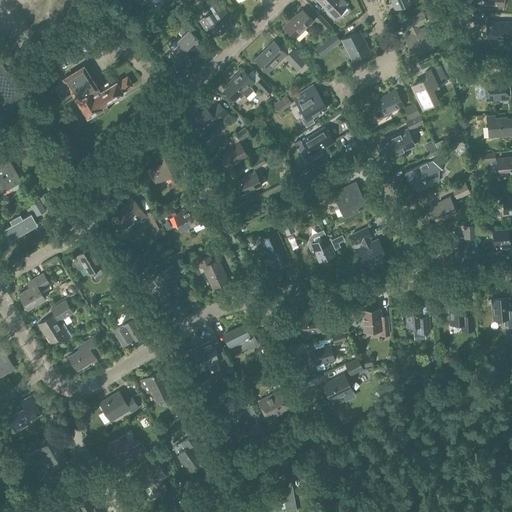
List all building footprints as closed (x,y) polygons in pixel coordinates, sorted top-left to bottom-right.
[(219,0),(212,5),(215,9),(203,17),(215,35),(228,26),(220,14),(225,10),(219,0)] [(316,0),(334,18),(346,6),(345,5),(347,3),(343,0),(316,0)] [(390,0),(395,9),(413,1),(412,0),(390,0)] [(174,14),(180,21),(188,14),(181,7),(174,14)] [(283,27),(294,39),(313,21),(302,10),(296,15),(283,27)] [(455,12),(454,22),(466,23),(467,13),(455,12)] [(422,13),(403,21),(407,30),(409,29),(412,34),(405,37),(414,55),(432,47),(423,29),(419,31),(416,26),(426,21),(422,13)] [(319,15),(314,19),(324,29),(328,25),(319,15)] [(495,22),(487,21),(486,42),(492,42),(491,44),(502,45),(502,38),(509,38),(510,22),(500,22),(500,23),(495,23),(495,22)] [(189,30),(188,30),(185,27),(182,26),(178,30),(178,33),(181,37),(177,41),(175,39),(168,46),(170,48),(179,57),(173,64),(181,72),(191,63),(190,62),(193,59),(194,59),(197,57),(199,59),(205,53),(203,51),(196,43),(196,42),(198,40),(195,37),(189,30)] [(359,31),(342,40),(352,60),(369,51),(359,31)] [(336,36),(317,50),(321,55),(340,41),(336,36)] [(274,41),(255,59),(267,72),(285,54),(274,41)] [(304,62),(292,50),(285,57),(297,69),(304,62)] [(0,116),(19,103),(15,98),(24,92),(0,59),(0,116)] [(168,68),(162,61),(158,65),(166,77),(167,78),(172,72),(168,68)] [(444,76),(439,65),(425,72),(427,77),(411,85),(422,108),(438,101),(432,88),(437,86),(437,87),(439,86),(438,84),(435,80),(444,76)] [(116,83),(102,92),(101,89),(98,91),(83,67),(64,79),(66,82),(55,88),(61,98),(72,92),(91,121),(109,109),(106,105),(108,104),(107,102),(122,92),(123,94),(126,92),(124,90),(132,85),(127,77),(116,84),(116,83)] [(253,90),(249,86),(253,82),(241,69),(232,78),(234,80),(223,90),(234,101),(242,93),(246,98),(253,90)] [(455,73),(456,83),(479,81),(478,71),(455,73)] [(260,78),(255,84),(266,95),(271,90),(260,78)] [(509,97),(509,92),(511,92),(511,84),(508,85),(508,81),(492,82),(492,79),(484,80),(486,100),(509,97)] [(293,98),(305,117),(301,120),(306,127),(314,122),(311,117),(326,107),(312,86),(293,98)] [(395,90),(388,93),(388,94),(371,103),(377,117),(403,105),(395,90)] [(286,97),(274,106),(279,113),(292,103),(286,97)] [(409,119),(420,114),(414,103),(404,108),(409,119)] [(212,130),(208,126),(213,120),(217,124),(228,114),(218,104),(210,113),(203,106),(190,119),(195,125),(194,125),(205,137),(206,136),(205,136),(212,130)] [(424,123),(420,114),(409,119),(405,121),(409,130),(424,123)] [(495,115),(487,116),(488,127),(491,127),(492,136),(493,137),(511,135),(511,125),(511,124),(511,117),(506,118),(506,117),(495,118),(495,115)] [(245,127),(235,135),(240,140),(249,133),(245,127)] [(323,153),(321,149),(334,141),(325,127),(301,141),(300,139),(294,143),(307,163),(323,153)] [(382,141),(389,157),(413,145),(406,130),(382,141)] [(31,132),(23,137),(31,151),(39,146),(31,132)] [(232,148),(220,155),(228,167),(247,155),(239,142),(231,147),(232,148)] [(438,157),(444,161),(453,150),(451,144),(436,151),(438,157)] [(272,151),(263,157),(266,162),(265,162),(267,164),(276,159),(272,151)] [(170,152),(160,157),(163,162),(147,169),(154,184),(170,177),(173,182),(182,177),(170,152)] [(481,155),(482,162),(494,160),(494,153),(481,155)] [(262,156),(252,163),(255,168),(266,162),(262,156)] [(511,157),(497,159),(499,175),(511,173),(511,157)] [(8,158),(0,162),(0,192),(21,181),(8,158)] [(403,183),(412,179),(417,190),(433,183),(433,182),(438,179),(438,167),(440,166),(441,167),(442,167),(432,160),(405,172),(408,180),(403,183)] [(248,177),(235,182),(241,195),(262,186),(255,171),(247,175),(248,177)] [(57,173),(43,181),(48,190),(62,182),(57,173)] [(71,181),(60,187),(63,193),(74,187),(71,181)] [(464,182),(452,188),(456,198),(469,192),(464,182)] [(356,183),(333,194),(342,215),(357,208),(358,209),(360,208),(360,207),(366,204),(356,183)] [(326,195),(323,187),(322,187),(309,193),(309,194),(312,201),(326,195)] [(508,190),(493,191),(493,199),(502,198),(504,214),(511,212),(511,196),(509,197),(508,190)] [(443,202),(430,208),(437,221),(457,212),(449,197),(442,200),(443,202)] [(30,204),(37,216),(46,211),(39,198),(30,204)] [(116,214),(118,215),(115,218),(114,220),(118,225),(122,225),(124,224),(126,226),(138,217),(141,221),(147,217),(132,198),(124,204),(126,206),(116,214)] [(173,215),(181,232),(182,236),(185,236),(189,235),(190,232),(188,228),(203,222),(195,205),(173,215)] [(171,206),(156,213),(159,220),(174,213),(171,206)] [(153,210),(147,213),(156,229),(162,226),(153,210)] [(10,220),(13,224),(3,230),(10,241),(37,225),(31,214),(23,218),(20,214),(10,220)] [(289,217),(280,221),(286,235),(295,231),(289,217)] [(474,226),(463,226),(464,238),(475,237),(474,226)] [(359,249),(364,258),(362,259),(362,260),(361,260),(361,261),(360,262),(360,263),(360,264),(360,265),(360,266),(364,274),(375,269),(373,264),(386,258),(377,240),(371,243),(370,243),(368,239),(368,238),(371,237),(366,228),(352,234),(356,244),(362,241),(363,242),(364,246),(359,249)] [(492,230),(493,248),(494,248),(501,247),(501,255),(502,255),(502,254),(511,252),(511,237),(509,238),(508,228),(506,228),(506,229),(493,230),(492,230)] [(263,246),(256,250),(263,265),(264,265),(261,260),(268,257),(271,263),(274,262),(283,280),(279,271),(291,265),(287,256),(288,256),(277,232),(261,240),(263,246)] [(308,240),(307,243),(312,253),(314,252),(318,262),(322,260),(325,261),(326,259),(334,255),(326,236),(313,241),(308,240)] [(458,237),(441,238),(442,254),(443,254),(444,263),(460,262),(458,237)] [(77,255),(78,256),(74,259),(73,261),(77,269),(80,269),(84,267),(88,274),(91,272),(96,280),(104,275),(100,267),(102,266),(91,247),(77,255)] [(209,257),(198,262),(201,268),(203,267),(212,288),(228,280),(218,260),(212,262),(209,257)] [(157,287),(159,288),(170,308),(165,311),(166,312),(180,304),(180,303),(186,299),(180,288),(175,281),(180,278),(173,266),(161,273),(166,281),(157,287)] [(112,267),(106,270),(114,284),(120,280),(112,267)] [(33,285),(27,288),(19,294),(27,308),(44,297),(40,290),(50,284),(43,273),(30,281),(33,285)] [(75,286),(74,285),(73,285),(72,285),(71,285),(70,285),(69,285),(69,286),(68,286),(68,287),(68,288),(67,288),(67,289),(67,290),(68,290),(68,291),(68,292),(69,292),(69,293),(70,293),(71,293),(72,293),(73,293),(74,293),(75,292),(75,291),(76,291),(76,290),(76,289),(76,288),(76,287),(75,287),(75,286)] [(504,326),(511,325),(511,309),(509,310),(508,297),(492,299),(494,319),(504,318),(504,326)] [(39,323),(51,342),(58,338),(66,339),(71,336),(61,320),(73,312),(65,299),(51,308),(54,314),(39,323)] [(461,330),(475,329),(474,315),(467,315),(466,302),(448,303),(448,304),(449,303),(451,323),(450,323),(450,324),(461,323),(461,330)] [(131,319),(113,330),(123,346),(141,335),(137,329),(144,325),(132,305),(125,310),(131,319)] [(417,333),(430,332),(429,317),(422,317),(421,305),(405,306),(407,326),(416,325),(417,333)] [(381,335),(389,334),(387,316),(380,316),(380,308),(362,310),(364,331),(381,329),(381,335)] [(310,335),(309,333),(321,331),(320,324),(332,323),(332,312),(319,313),(319,317),(300,319),(301,333),(302,333),(302,336),(304,337),(306,338),(308,337),(310,335)] [(248,349),(258,344),(251,330),(247,332),(245,330),(247,329),(245,325),(224,335),(230,346),(243,340),(248,349)] [(332,336),(334,342),(346,339),(344,333),(332,336)] [(69,357),(77,370),(96,358),(93,353),(98,350),(91,338),(78,347),(80,350),(69,357)] [(189,352),(197,368),(219,358),(211,341),(189,352)] [(310,350),(314,365),(334,360),(330,345),(310,350)] [(0,351),(0,375),(14,367),(4,350),(0,351)] [(267,354),(260,357),(265,367),(272,364),(267,354)] [(345,364),(351,376),(364,370),(358,358),(345,364)] [(220,367),(225,377),(235,372),(229,362),(220,367)] [(167,406),(180,399),(175,388),(169,391),(160,372),(140,381),(146,394),(152,391),(157,402),(164,399),(167,406)] [(346,400),(354,395),(344,374),(324,385),(331,401),(343,395),(346,400)] [(100,404),(111,421),(130,409),(132,412),(138,407),(131,397),(125,401),(119,391),(100,404)] [(268,419),(275,416),(274,414),(288,407),(280,391),(281,393),(272,397),(271,395),(259,401),(268,419)] [(245,392),(238,396),(241,402),(232,406),(236,413),(228,416),(229,418),(227,419),(226,421),(229,428),(232,429),(234,428),(237,435),(253,427),(244,408),(251,405),(245,392)] [(7,417),(15,431),(30,423),(29,420),(41,413),(31,396),(20,402),(23,408),(7,417)] [(181,442),(186,448),(178,454),(191,472),(203,464),(196,454),(198,452),(192,444),(200,439),(192,427),(186,431),(189,437),(181,442)] [(144,455),(141,450),(142,450),(138,444),(132,447),(125,435),(108,445),(112,452),(109,454),(115,465),(125,460),(124,459),(128,457),(128,458),(130,457),(133,462),(144,455)] [(40,448),(54,470),(68,462),(61,450),(62,449),(56,439),(40,448)] [(18,452),(22,459),(38,450),(34,443),(18,452)] [(156,496),(167,489),(161,478),(165,476),(156,460),(148,464),(149,466),(137,473),(137,474),(139,473),(146,485),(144,487),(145,487),(152,483),(155,488),(154,489),(155,491),(156,490),(158,494),(156,495),(155,494),(156,496)] [(285,499),(282,481),(273,482),(276,501),(285,499)] [(77,508),(70,511),(98,511),(92,500),(77,508)]
